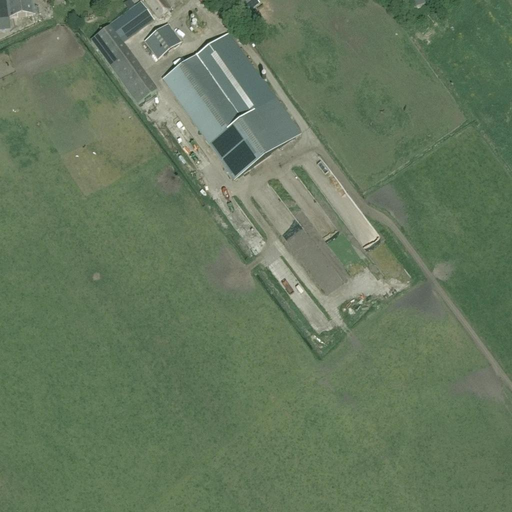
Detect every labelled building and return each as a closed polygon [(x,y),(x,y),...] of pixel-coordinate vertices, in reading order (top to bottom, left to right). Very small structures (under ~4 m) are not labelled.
[(0,0),(0,20),(9,19),(6,0),(0,0)] [(6,0),(9,19),(35,16),(33,0),(6,0)] [(145,0),(159,18),(183,0),(145,0)] [(244,0),(237,6),(244,15),(259,4),(255,0),(244,0)] [(391,0),(393,5),(407,0),(410,0),(414,8),(434,1),(433,0),(391,0)] [(124,4),(129,12),(136,8),(130,1),(124,4)] [(156,62),(168,53),(183,42),(169,23),(142,43),(156,62)] [(103,26),(92,36),(105,51),(116,42),(103,26)] [(301,136),(275,100),(229,35),(164,81),(236,182),(301,136)] [(148,96),(148,104),(158,105),(158,96),(148,96)] [(335,206),(349,197),(332,170),(322,176),(324,179),(320,182),(335,206)] [(272,263),(301,302),(310,294),(282,256),(272,263)]
